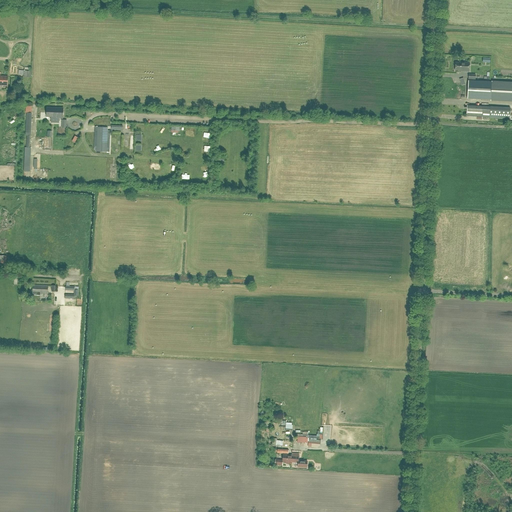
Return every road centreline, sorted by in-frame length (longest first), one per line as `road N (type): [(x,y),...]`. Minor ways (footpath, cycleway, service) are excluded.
road 1 (track): [(511,127),(111,114),(0,99)]
road 2 (unclassified): [(410,511),(436,0)]
road 3 (track): [(435,26),(0,4)]
road 4 (track): [(33,150),(230,161)]
